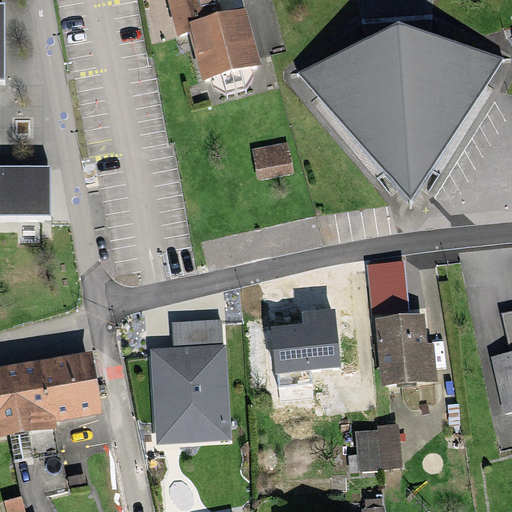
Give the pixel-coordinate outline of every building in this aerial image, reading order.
[(236,10),(185,24),(200,75),(251,61),(236,10)] [(5,14),(0,13),(0,220),(48,220),(48,169),(0,168),(0,85),(4,85),(5,14)] [(390,28),(289,76),(404,205),(499,62),(390,28)] [(284,147),(251,153),(255,175),(288,170),(284,147)] [(306,325),(273,328),(277,371),(339,365),(334,311),(305,313),(306,325)] [(212,318),(165,320),(167,347),(144,348),(148,439),(218,436),(212,318)] [(381,345),(382,380),(430,378),(429,343),(418,343),(417,319),(372,321),(373,345),(381,345)] [(511,356),(484,364),(496,415),(511,410),(511,356)] [(83,357),(0,372),(0,431),(94,414),(83,357)] [(390,433),(358,433),(359,470),(374,470),(373,448),(390,447),(390,433)]
